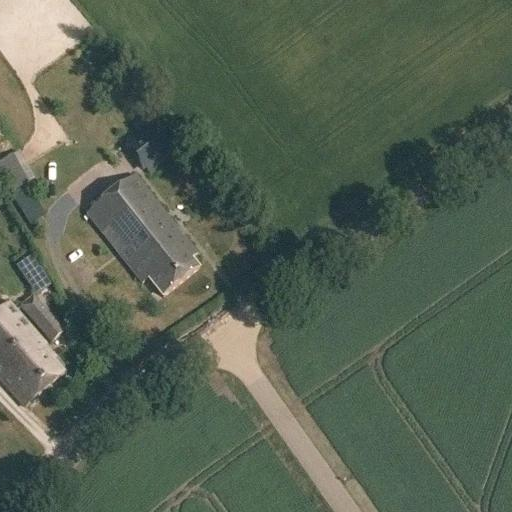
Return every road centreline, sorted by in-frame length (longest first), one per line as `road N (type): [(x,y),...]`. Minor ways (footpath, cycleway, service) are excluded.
road 1 (tertiary): [(224,339),(511,131)]
road 2 (tertiary): [(25,511),(127,405),(224,339)]
road 3 (tertiary): [(346,511),(224,339)]
